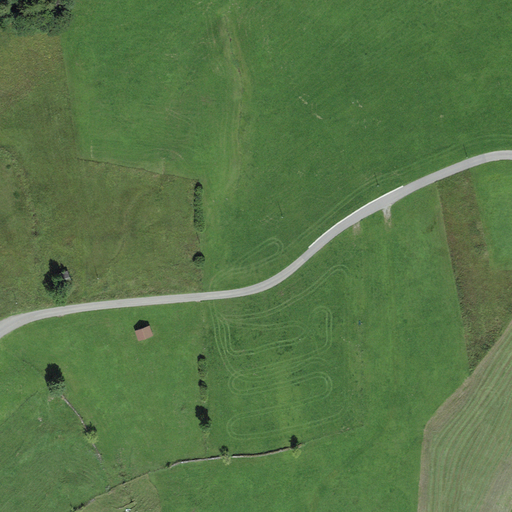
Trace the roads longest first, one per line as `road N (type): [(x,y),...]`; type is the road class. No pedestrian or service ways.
road 1 (unclassified): [(0,328),(37,314),(269,285),(387,200),(478,160),(511,158)]
road 2 (track): [(387,200),(394,406),(384,429),(326,478),(308,511)]
